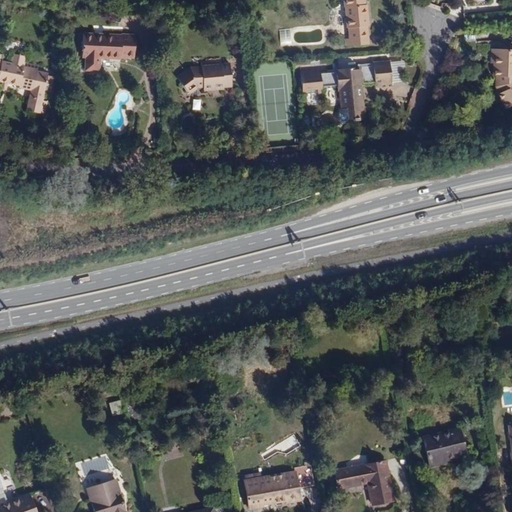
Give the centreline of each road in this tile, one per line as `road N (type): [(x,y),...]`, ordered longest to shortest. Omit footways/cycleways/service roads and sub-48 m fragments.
road 1 (residential): [(0,158),(67,169),(165,169),(402,143),(436,59),(437,32)]
road 2 (primary): [(511,170),(206,257)]
road 3 (primary): [(511,187),(206,257)]
road 4 (primary): [(215,275),(511,196)]
road 5 (primary): [(215,275),(511,210)]
road 6 (primary): [(0,320),(215,275)]
road 7 (primary): [(206,257),(0,301)]
